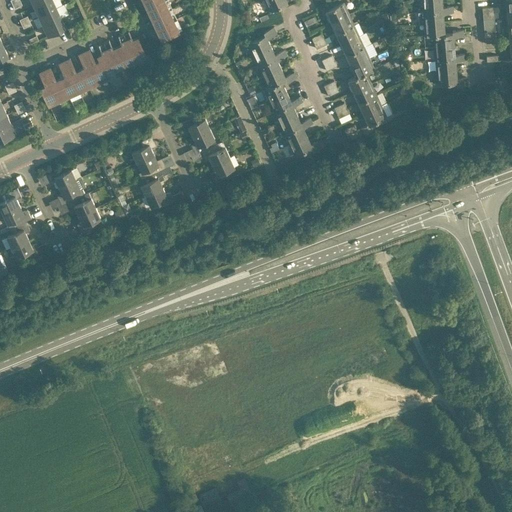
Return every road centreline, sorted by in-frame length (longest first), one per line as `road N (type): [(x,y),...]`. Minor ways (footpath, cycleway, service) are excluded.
road 1 (primary): [(284,252),(0,367)]
road 2 (primary): [(0,375),(281,276)]
road 3 (motorway): [(402,511),(305,267)]
road 4 (motorway): [(281,276),(372,511)]
road 5 (primary): [(511,166),(284,252)]
road 6 (primary): [(305,267),(511,185)]
road 7 (residential): [(330,127),(307,83),(308,60),(289,15),(308,0)]
road 8 (unclassified): [(263,382),(313,511)]
road 9 (unclassified): [(153,98),(188,80),(205,59),(219,27),(219,0)]
